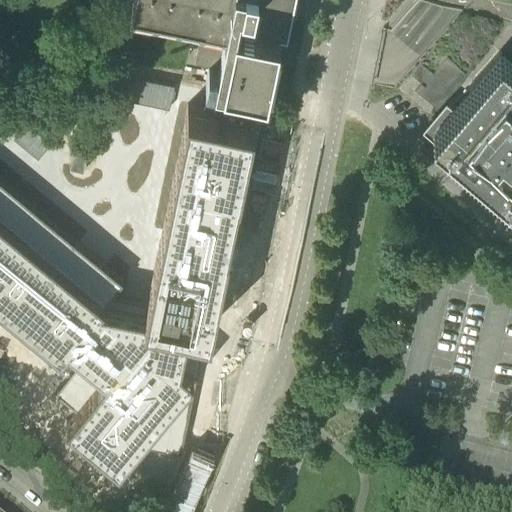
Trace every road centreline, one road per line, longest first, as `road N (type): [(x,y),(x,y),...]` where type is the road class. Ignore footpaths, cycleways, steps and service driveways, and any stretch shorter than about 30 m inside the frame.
road 1 (residential): [(268,378),(351,0)]
road 2 (residential): [(268,378),(215,511)]
